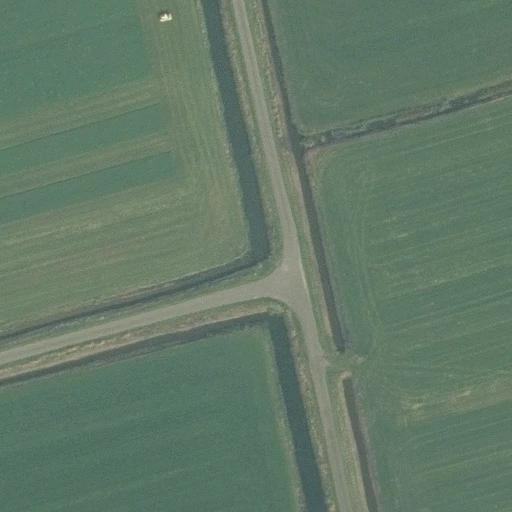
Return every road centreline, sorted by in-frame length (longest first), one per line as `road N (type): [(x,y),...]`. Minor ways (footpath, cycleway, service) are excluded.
road 1 (unclassified): [(0,359),(297,281)]
road 2 (unclassified): [(297,281),(237,0)]
road 3 (unclassified): [(346,511),(297,281)]
